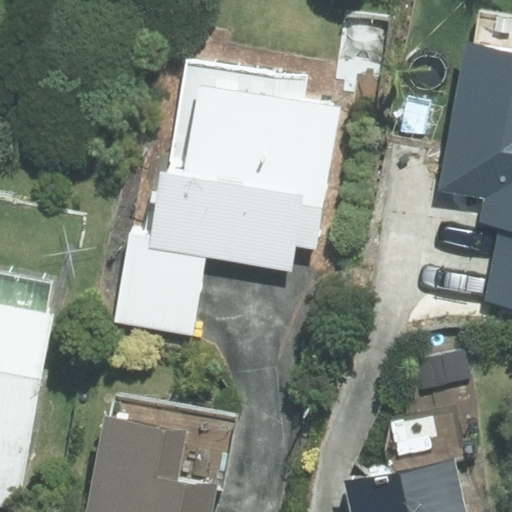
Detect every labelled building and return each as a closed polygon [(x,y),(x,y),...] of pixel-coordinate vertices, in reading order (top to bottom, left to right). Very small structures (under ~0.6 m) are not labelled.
[(486,297),(511,301),(511,37),(467,28),(439,183),(484,191),(480,216),(499,220),(486,297)] [(116,318),(195,330),(207,251),(292,265),(296,238),(319,242),(341,96),(198,74),(184,159),(161,156),(150,227),(131,223),(116,318)] [(0,500),(19,504),(57,302),(0,291),(0,500)] [(105,402),(84,511),(210,511),(218,472),(178,464),(186,417),(105,402)] [(470,511),(457,447),(346,470),(354,511),(470,511)]
